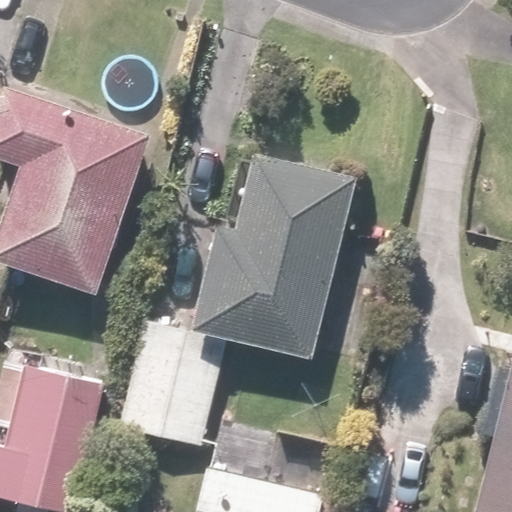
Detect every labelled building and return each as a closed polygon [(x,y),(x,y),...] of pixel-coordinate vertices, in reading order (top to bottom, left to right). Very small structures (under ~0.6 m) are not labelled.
[(148,139),(3,90),(0,99),(0,158),(17,164),(0,213),(0,269),(93,301),(148,139)] [(308,362),(352,179),(253,155),(235,230),(212,225),(186,332),(221,341),(308,362)] [(197,442),(221,341),(186,332),(144,322),(119,423),(197,442)] [(511,511),(511,356),(509,356),(471,511),(511,511)] [(0,497),(62,511),(71,511),(101,384),(0,360),(0,497)] [(202,466),(190,511),(319,511),(324,497),(202,466)]
